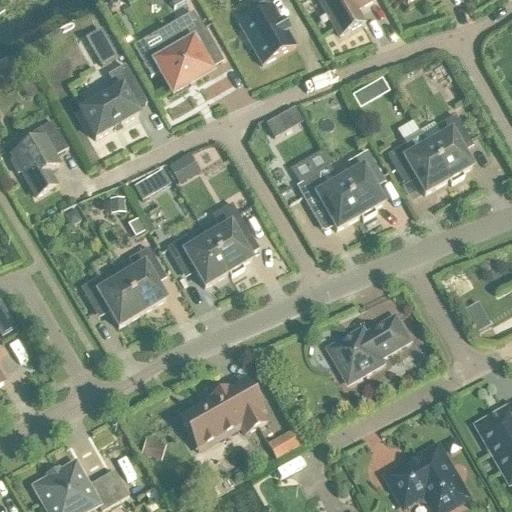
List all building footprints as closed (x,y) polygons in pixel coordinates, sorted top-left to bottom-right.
[(261,71),(294,52),(286,37),(288,36),(282,26),(280,27),(272,13),(266,4),(273,0),(246,0),(253,12),(253,11),(259,21),(239,32),(261,71)] [(355,16),(374,5),(370,0),(315,0),(319,7),(339,42),(362,29),(355,16)] [(401,0),(406,9),(421,0),(401,0)] [(188,90),(189,92),(194,89),(192,87),(208,78),(199,63),(215,54),(199,26),(181,36),(176,28),(161,36),(166,45),(137,62),(150,84),(161,78),(172,98),(188,90)] [(91,61),(99,75),(120,63),(112,49),(91,61)] [(78,118),(94,146),(138,121),(134,116),(146,109),(124,71),(107,81),(116,96),(78,118)] [(359,114),(372,107),(364,94),(351,101),(359,114)] [(295,116),(276,127),(281,135),(300,125),(295,116)] [(469,147),(454,121),(435,133),(441,143),(426,151),(447,187),(448,187),(450,191),(463,184),(461,180),(471,174),(459,153),(469,147)] [(35,203),(55,192),(47,177),(58,171),(54,163),(68,155),(52,127),(32,138),(36,146),(11,161),(13,165),(9,167),(17,180),(21,177),(35,203)] [(447,187),(426,151),(418,137),(404,145),(406,149),(386,160),(401,186),(412,180),(424,201),(447,187)] [(353,179),(338,187),(359,224),(360,223),(362,227),(375,220),(373,216),(383,210),(371,189),(381,183),(366,157),(347,169),(353,179)] [(194,159),(170,172),(179,187),(202,173),(194,159)] [(359,224),(338,187),(338,188),(328,170),(315,177),(315,181),(296,192),(313,223),(324,217),(335,237),(359,224)] [(141,207),(155,199),(146,185),(133,193),(141,207)] [(110,219),(124,218),(123,204),(109,205),(110,219)] [(220,236),(206,244),(227,280),(228,280),(230,284),(243,276),(241,272),(251,266),(239,246),(249,240),(231,210),(212,221),(220,236)] [(69,233),(80,226),(74,215),(63,222),(69,233)] [(227,280),(206,244),(192,253),(186,242),(166,254),(181,280),(192,274),(204,294),(227,280)] [(134,276),(120,284),(141,320),(164,306),(152,286),(163,280),(147,254),(128,265),(134,276)] [(141,320),(120,284),(105,293),(99,282),(80,294),(95,320),(105,314),(118,334),(141,320)] [(0,331),(4,339),(19,333),(6,306),(0,308),(0,331)] [(330,356),(349,390),(383,370),(379,365),(409,348),(396,325),(366,342),(363,337),(330,356)] [(276,362),(269,360),(263,364),(264,372),(271,375),(277,370),(276,362)] [(261,421),(263,420),(245,387),(227,397),(226,395),(209,405),(210,407),(179,424),(197,456),(196,456),(197,457),(199,457),(198,455),(240,433),(244,440),(265,429),(261,421)] [(504,416),(476,432),(511,492),(511,490),(511,416),(506,419),(504,416)] [(280,464),(305,450),(297,436),(272,450),(280,464)] [(450,460),(461,454),(455,444),(444,450),(450,460)] [(148,448),(144,461),(162,466),(166,453),(148,448)] [(438,454),(388,484),(404,511),(407,511),(420,504),(429,507),(431,510),(430,511),(455,511),(468,505),(438,454)] [(87,492),(74,469),(33,493),(43,511),(96,511),(97,511),(112,511),(128,503),(113,477),(87,492)]
